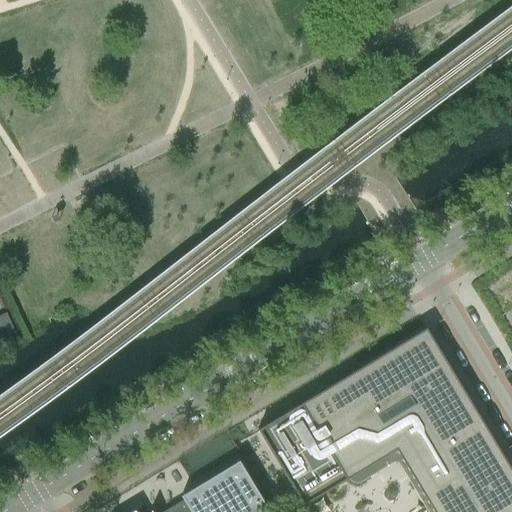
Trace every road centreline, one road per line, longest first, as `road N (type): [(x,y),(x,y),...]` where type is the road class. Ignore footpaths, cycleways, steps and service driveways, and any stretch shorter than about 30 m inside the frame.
road 1 (unclassified): [(32,498),(423,262)]
road 2 (residential): [(511,408),(423,262)]
